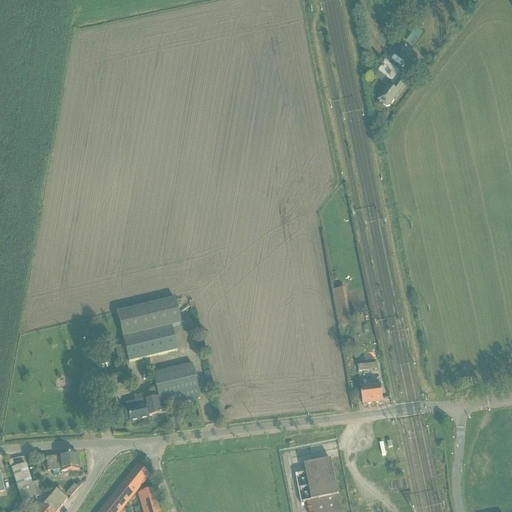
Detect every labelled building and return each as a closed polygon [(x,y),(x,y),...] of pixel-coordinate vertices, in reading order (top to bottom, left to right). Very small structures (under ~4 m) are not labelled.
[(402,38),(413,47),(423,32),(412,24),(402,38)] [(399,72),(385,62),(378,71),(392,81),(399,72)] [(395,87),(391,84),(378,101),(386,107),(390,106),(409,80),(403,75),(395,87)] [(354,293),(343,294),(346,324),(358,323),(354,293)] [(117,315),(128,363),(177,351),(171,328),(181,326),(175,301),(117,315)] [(376,370),(374,356),(374,355),(356,358),(358,372),(376,370)] [(200,398),(193,369),(153,379),(157,400),(144,403),(143,400),(125,405),(130,424),(148,420),(147,417),(168,412),(167,406),(200,398)] [(383,403),(383,400),(381,385),(361,388),(363,405),(383,403)] [(46,472),(79,469),(78,455),(45,458),(46,472)] [(11,461),(8,462),(22,504),(30,498),(41,495),(37,482),(31,484),(25,464),(13,468),(11,461)] [(342,511),(331,461),(302,468),(311,511),(342,511)] [(119,511),(149,476),(136,466),(98,511),(119,511)] [(40,502),(51,511),(58,511),(69,501),(53,487),(40,502)] [(159,511),(153,489),(137,494),(142,511),(159,511)] [(51,511),(40,502),(30,511),(51,511)]
